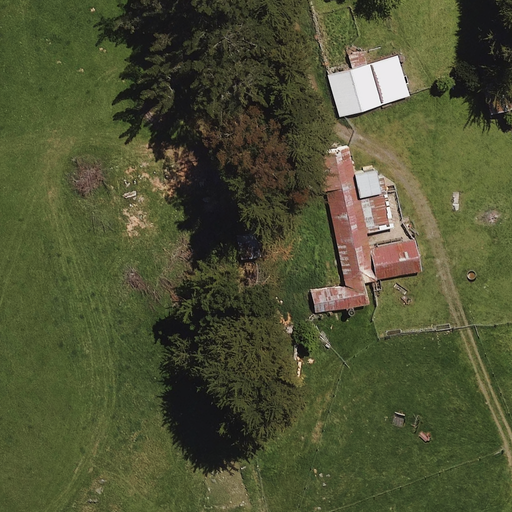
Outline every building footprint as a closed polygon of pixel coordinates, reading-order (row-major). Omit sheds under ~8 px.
[(348,60),(351,68),(329,76),(342,115),(409,93),(397,54),(365,64),(363,55),(348,60)] [(511,75),(484,81),(490,110),(511,106),(511,75)] [(311,287),(313,310),(369,305),(366,282),(375,280),(350,149),(320,154),(344,284),(311,287)] [(380,190),(376,167),(355,171),(360,194),(380,190)] [(390,191),(360,196),(367,231),(396,225),(390,191)] [(421,269),(415,239),(371,247),(377,277),(421,269)]
